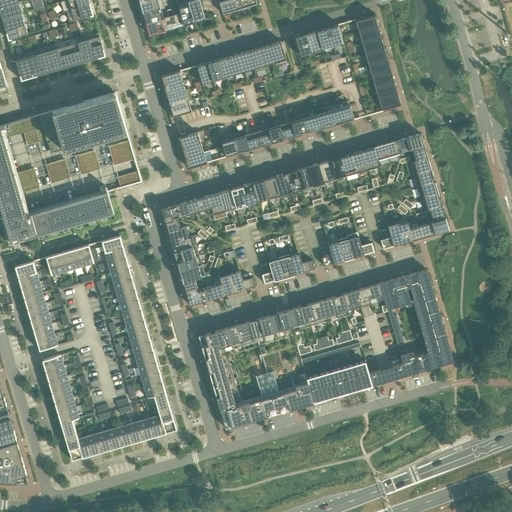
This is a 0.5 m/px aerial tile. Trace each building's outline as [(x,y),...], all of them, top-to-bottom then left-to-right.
[(23,0),(18,2),(18,3),(0,7),(0,11),(2,18),(26,12),(23,0)] [(68,0),(71,9),(71,10),(90,4),(89,0),(68,0)] [(144,0),(139,1),(143,13),(161,8),(164,7),(162,0),(144,0)] [(190,0),(188,1),(194,22),(205,19),(199,0),(190,0)] [(255,0),(229,0),(219,3),(223,14),(257,4),(255,0)] [(177,4),(180,13),(183,23),(183,25),(194,22),(188,1),(181,3),(177,4)] [(71,10),(71,9),(66,10),(69,22),(93,15),(90,4),(71,10)] [(143,13),(146,23),(164,18),(164,17),(161,8),(143,13)] [(2,18),(5,29),(29,22),(26,12),(2,18)] [(164,18),(146,23),(149,35),(165,31),(165,30),(183,25),(183,23),(180,13),(178,13),(173,15),(169,16),(164,17),(164,18)] [(353,20),(356,33),(378,27),(375,15),(367,17),(366,16),(353,20)] [(29,22),(5,29),(8,40),(28,34),(25,27),(30,26),(29,22)] [(338,24),(327,27),(332,45),(343,42),(343,43),(339,29),(338,24)] [(327,27),(317,30),(322,48),(332,45),(327,27)] [(356,33),(360,44),(381,38),(378,27),(356,33)] [(317,30),(306,33),(312,52),(322,48),(317,30)] [(99,33),(88,36),(94,59),(105,56),(99,33)] [(312,52),(306,33),(295,36),(296,38),(294,38),(293,38),(296,50),(297,50),(297,49),(299,49),(301,55),(312,52)] [(94,59),(88,36),(78,39),(77,39),(84,62),(94,59)] [(77,39),(78,39),(78,38),(66,41),(73,65),(75,64),(84,62),(77,39)] [(363,44),(366,54),(384,49),(381,38),(360,44),(360,45),(363,44)] [(66,41),(56,44),(63,68),(73,65),(66,41)] [(281,41),(270,44),(276,66),(287,62),(284,53),(286,52),(286,53),(287,53),(283,41),(283,42),(281,42),(281,41)] [(56,44),(46,47),(53,71),(63,68),(56,44)] [(270,44),(259,47),(266,69),(266,68),(265,65),(274,62),(275,66),(276,66),(270,44)] [(53,71),(46,47),(35,50),(35,51),(36,51),(42,74),(53,71)] [(249,50),(255,72),(266,69),(259,47),(249,50)] [(366,54),(369,65),(388,59),(384,49),(366,54)] [(245,51),(239,53),(244,71),(253,68),(255,72),(249,50),(245,51)] [(25,54),(32,77),(42,74),(36,51),(35,51),(25,54)] [(228,56),(233,74),(244,71),(239,53),(232,55),(228,56)] [(21,80),(32,77),(25,54),(15,57),(21,80)] [(228,56),(218,59),(223,77),(233,74),(228,56)] [(218,59),(207,62),(213,80),(223,77),(218,59)] [(369,65),(373,76),(391,70),(388,59),(369,65)] [(213,80),(207,62),(196,65),(198,70),(202,84),(213,80)] [(161,76),(164,86),(182,81),(179,70),(161,76)] [(373,76),(376,87),(394,81),(391,70),(373,76)] [(164,86),(167,96),(189,89),(185,90),(182,81),(164,86)] [(376,87),(379,98),(397,92),(394,81),(376,87)] [(167,96),(170,106),(192,99),(189,89),(167,96)] [(397,92),(379,98),(383,111),(393,108),(393,106),(401,104),(397,92)] [(121,112),(120,110),(110,113),(108,106),(119,103),(119,102),(115,103),(112,93),(7,124),(9,130),(5,131),(7,137),(35,128),(39,142),(46,140),(50,154),(75,146),(74,143),(83,140),(84,144),(106,137),(105,134),(114,131),(115,133),(116,133),(116,131),(126,128),(123,117),(115,120),(114,115),(121,112)] [(192,99),(170,106),(173,116),(174,116),(176,121),(182,119),(181,114),(191,111),(188,101),(192,100),(192,99)] [(343,102),(336,104),(342,122),(354,119),(350,105),(344,106),(343,102)] [(110,113),(120,110),(119,104),(119,103),(108,106),(110,113)] [(331,110),(326,112),(330,126),(342,122),(336,104),(330,106),(331,110)] [(321,113),(315,115),(319,129),(330,126),(326,112),(321,113)] [(308,117),(303,118),(307,132),(319,129),(315,115),(308,117)] [(298,120),(291,122),(295,136),(302,134),(302,133),(306,132),(307,132),(303,118),(298,120)] [(285,124),(280,125),(284,139),(284,138),(289,137),(289,138),(295,136),(291,122),(285,124)] [(275,127),(268,128),(272,142),(284,139),(280,125),(275,127)] [(262,130),(257,132),(261,146),(272,142),(268,128),(262,130)] [(179,137),(182,148),(204,141),(201,131),(187,135),(186,133),(180,135),(181,137),(179,137)] [(18,236),(20,241),(112,214),(114,213),(107,191),(107,190),(27,214),(23,202),(18,203),(0,139),(0,132),(0,209),(2,209),(3,214),(0,215),(6,236),(9,235),(9,239),(16,237),(18,236)] [(252,133),(245,135),(249,149),(261,146),(257,132),(252,133)] [(421,133),(406,138),(409,150),(412,149),(424,145),(421,133)] [(239,137),(234,139),(238,151),(242,150),(243,151),(249,149),(245,135),(239,137)] [(406,138),(395,141),(398,153),(399,153),(409,150),(406,138)] [(234,139),(229,140),(222,142),(225,152),(226,156),(238,153),(238,151),(234,139)] [(182,148),(185,157),(203,152),(201,143),(204,142),(204,141),(182,148)] [(384,144),(374,147),(380,167),(378,159),(398,153),(395,141),(384,144)] [(424,146),(424,145),(412,149),(415,159),(410,161),(409,161),(410,161),(410,162),(427,157),(424,146)] [(374,147),(363,150),(369,170),(380,167),(374,147)] [(363,150),(352,153),(358,174),(369,170),(363,150)] [(203,152),(185,157),(188,168),(206,162),(203,152)] [(352,153),(340,157),(346,175),(357,172),(357,174),(358,174),(352,153)] [(340,157),(330,160),(335,178),(336,180),(337,180),(336,178),(346,175),(340,157)] [(431,169),(427,157),(410,162),(413,174),(431,169)] [(330,160),(319,163),(324,181),(325,185),(326,185),(325,183),(330,182),(336,180),(335,178),(330,160)] [(483,160),(482,160),(485,172),(489,185),(493,202),(496,218),(498,231),(501,247),(504,262),(507,281),(511,315),(511,330),(511,325),(511,315),(507,281),(504,262),(502,247),(499,230),(496,218),(493,202),(489,185),(486,172),(483,160)] [(319,163),(307,166),(312,185),(313,189),(325,185),(324,181),(319,163)] [(307,166),(296,170),(303,192),(313,189),(312,185),(307,166)] [(431,170),(431,169),(413,174),(417,186),(435,181),(431,170)] [(296,170),(285,173),(291,195),(303,192),(296,170)] [(285,173),(275,176),(280,194),(281,198),(291,195),(285,173)] [(275,176),(264,179),(269,197),(270,199),(280,196),(280,198),(281,198),(280,194),(275,176)] [(264,179),(252,182),(257,201),(258,205),(260,204),(259,202),(270,199),(269,197),(264,179)] [(438,194),(435,181),(417,186),(420,199),(438,194)] [(242,185),(247,204),(248,208),(258,205),(257,201),(252,182),(242,185)] [(242,185),(231,189),(236,207),(237,209),(247,206),(247,208),(248,208),(247,204),(242,185)] [(231,189),(220,192),(226,212),(236,209),(237,209),(236,207),(231,189)] [(220,192),(208,195),(214,214),(225,210),(225,212),(226,212),(220,192)] [(442,206),(438,194),(420,199),(424,211),(442,206)] [(198,198),(187,201),(191,213),(211,207),(213,214),(214,214),(208,195),(198,198)] [(187,201),(176,205),(179,217),(191,213),(187,201)] [(162,212),(165,221),(177,217),(179,217),(176,205),(162,209),(162,212)] [(445,217),(442,206),(424,211),(424,212),(425,211),(430,210),(433,221),(445,217)] [(165,222),(168,232),(187,227),(186,226),(180,228),(177,217),(165,221),(165,222)] [(449,229),(445,217),(433,221),(431,221),(434,233),(449,229)] [(403,242),(413,240),(408,221),(399,224),(398,222),(397,222),(403,242)] [(413,240),(423,237),(419,225),(410,227),(408,221),(413,240)] [(423,237),(434,233),(431,221),(419,225),(423,237)] [(383,248),(403,242),(397,222),(387,225),(391,236),(380,239),(383,248)] [(168,232),(171,242),(193,236),(193,235),(189,236),(187,227),(168,232)] [(357,232),(347,235),(354,257),(374,251),(371,242),(361,245),(357,232)] [(102,241),(105,251),(123,246),(120,235),(102,241)] [(347,237),(338,239),(344,260),(354,257),(347,235),(346,235),(347,237)] [(171,242),(174,252),(196,245),(193,236),(171,242)] [(344,260),(338,239),(328,242),(331,254),(321,257),(324,266),(335,262),(344,260)] [(89,244),(78,248),(83,266),(94,262),(89,244)] [(174,252),(177,262),(199,255),(196,245),(174,252)] [(105,251),(108,262),(126,257),(123,246),(105,251)] [(78,247),(67,251),(73,269),(83,266),(78,248),(78,247)] [(67,251),(57,254),(62,272),(73,269),(67,251)] [(289,254),(288,254),(294,274),(315,268),(312,259),(302,262),(298,251),(289,254)] [(62,272),(57,254),(46,257),(51,275),(62,272)] [(288,254),(279,257),(285,277),(294,274),(288,254)] [(177,262),(180,271),(202,265),(199,255),(177,262)] [(108,262),(111,272),(129,267),(126,257),(108,262)] [(285,277),(279,257),(269,260),(272,271),(262,274),(264,283),(275,280),(285,277)] [(15,266),(18,277),(36,271),(33,261),(15,266)] [(180,271),(183,281),(205,275),(202,265),(180,271)] [(111,272),(114,283),(132,277),(129,267),(111,272)] [(229,269),(228,269),(235,292),(255,286),(253,277),(242,280),(239,268),(230,271),(229,269)] [(228,269),(219,272),(225,294),(235,292),(228,269)] [(427,269),(405,275),(406,281),(408,288),(413,286),(432,354),(425,356),(424,353),(414,356),(412,348),(400,352),(403,363),(406,375),(454,361),(427,269)] [(18,277),(21,287),(39,282),(36,271),(18,277)] [(221,283),(212,285),(215,297),(225,294),(219,272),(218,272),(221,283)] [(183,282),(186,293),(198,289),(195,279),(200,277),(201,277),(205,276),(205,275),(183,281),(183,282)] [(412,299),(408,288),(406,281),(405,275),(393,279),(400,302),(412,299)] [(114,283),(117,293),(135,288),(132,277),(114,283)] [(392,305),(400,302),(393,279),(381,282),(388,306),(390,305),(392,305)] [(21,287),(24,297),(42,292),(39,282),(21,287)] [(370,298),(383,294),(380,283),(361,288),(364,300),(366,306),(372,304),(370,298)] [(210,286),(200,289),(204,301),(215,297),(212,285),(210,286)] [(117,293),(120,303),(138,298),(135,288),(117,293)] [(344,293),(347,305),(359,301),(360,307),(366,306),(364,300),(361,288),(344,293)] [(198,289),(186,293),(189,305),(204,301),(200,289),(198,289)] [(24,297),(27,308),(45,303),(42,292),(24,297)] [(348,309),(347,305),(344,293),(332,297),(337,313),(348,309),(348,312),(349,312),(348,309)] [(326,316),(337,313),(332,297),(321,300),(326,316)] [(120,303),(123,314),(141,308),(138,298),(120,303)] [(310,303),(315,319),(326,316),(321,300),(310,303)] [(27,308),(30,318),(48,313),(45,303),(27,308)] [(304,322),(315,319),(310,303),(306,304),(305,303),(300,305),(301,306),(299,306),(304,322)] [(288,309),(293,325),(304,322),(299,306),(288,309)] [(123,314),(126,324),(144,319),(141,308),(123,314)] [(288,309),(278,312),(283,328),(291,326),(293,325),(288,309)] [(269,315),(273,331),(283,328),(278,312),(269,315)] [(30,318),(33,329),(51,323),(48,313),(30,318)] [(263,334),(273,331),(269,315),(259,318),(263,334)] [(248,321),(253,337),(257,336),(263,334),(259,318),(255,319),(255,318),(247,320),(247,321),(248,321)] [(126,324),(129,335),(147,329),(144,319),(126,324)] [(242,340),(253,337),(248,321),(247,321),(239,324),(237,324),(242,340)] [(33,329),(36,339),(54,334),(52,326),(51,323),(33,329)] [(237,324),(226,328),(231,344),(242,340),(237,324)] [(239,405),(220,410),(221,413),(222,416),(223,419),(225,426),(225,428),(227,427),(229,427),(233,426),(235,425),(238,424),(243,423),(248,421),(250,421),(256,419),(262,417),(268,415),(284,411),(286,410),(288,409),(289,409),(290,409),(291,409),(298,407),(298,408),(301,407),(301,406),(305,404),(308,404),(308,405),(311,404),(311,403),(313,402),(314,402),(310,391),(308,382),(306,377),(305,371),(301,359),(300,357),(300,355),(298,349),(297,345),(294,335),(292,328),(291,326),(283,328),(273,331),(263,334),(257,336),(257,338),(267,372),(265,372),(256,375),(256,376),(256,378),(262,398),(249,402),(243,404),(241,404),(239,405)] [(231,344),(226,328),(216,331),(219,341),(221,346),(231,344)] [(129,335),(132,345),(150,340),(147,329),(129,335)] [(198,336),(202,346),(219,341),(216,331),(198,336)] [(54,334),(36,339),(39,350),(58,345),(54,334)] [(132,345),(135,355),(153,350),(150,340),(132,345)] [(205,359),(221,355),(219,347),(220,347),(221,346),(219,341),(202,346),(205,359)] [(135,355),(138,366),(156,361),(153,350),(135,355)] [(42,359),(45,370),(64,365),(60,354),(42,359)] [(209,371),(224,367),(221,355),(205,359),(206,361),(205,361),(208,370),(209,370),(209,371)] [(360,388),(372,385),(368,372),(365,360),(357,363),(355,357),(351,358),(353,364),(360,388)] [(359,388),(360,388),(353,364),(345,366),(344,360),(340,361),(341,367),(349,391),(359,388)] [(138,366),(141,376),(159,371),(156,361),(138,366)] [(328,364),(330,370),(337,395),(349,392),(349,391),(341,367),(334,369),(332,363),(328,364)] [(396,378),(406,375),(403,363),(392,366),(396,378)] [(45,370),(49,381),(67,376),(64,365),(45,370)] [(209,372),(213,384),(228,380),(224,367),(209,371),(209,372)] [(330,370),(322,373),(321,368),(321,367),(317,368),(318,374),(325,398),(326,398),(337,395),(330,370)] [(370,372),(374,384),(385,381),(381,369),(370,372)] [(318,374),(310,376),(309,370),(305,371),(306,377),(308,382),(310,391),(314,402),(326,398),(325,398),(318,374)] [(159,371),(141,376),(144,387),(162,381),(159,371)] [(49,381),(52,391),(70,386),(67,376),(49,381)] [(228,380),(213,384),(216,397),(232,393),(228,380)] [(148,398),(154,396),(166,392),(162,381),(144,387),(148,398)] [(52,391),(55,402),(73,396),(70,386),(52,391)] [(154,396),(159,414),(171,410),(166,392),(154,396)] [(232,393),(216,397),(217,398),(216,398),(219,408),(235,404),(232,393)] [(55,402),(58,412),(76,407),(73,396),(55,402)] [(0,420),(8,418),(10,418),(8,410),(7,406),(0,408),(0,420)] [(58,412),(61,423),(73,419),(79,418),(76,407),(58,412)] [(159,414),(160,415),(166,433),(177,430),(171,410),(159,414)] [(160,415),(150,418),(155,436),(166,433),(160,415)] [(0,433),(13,429),(10,418),(8,418),(0,420),(0,433)] [(150,418),(139,421),(145,439),(155,436),(150,418)] [(487,422),(489,426),(500,422),(498,418),(495,419),(487,422)] [(61,423),(66,441),(78,438),(73,419),(61,423)] [(139,421),(129,424),(134,442),(145,439),(139,421)] [(129,424),(119,427),(124,445),(134,442),(129,424)] [(119,427),(108,430),(114,448),(124,445),(119,427)] [(0,433),(0,445),(17,441),(16,440),(13,429),(0,433)] [(108,430),(98,433),(103,451),(114,448),(108,430)] [(98,433),(88,436),(93,454),(103,451),(98,433)] [(88,436),(78,439),(77,439),(83,457),(93,454),(88,436)] [(78,438),(66,441),(72,460),(83,457),(77,439),(78,439),(78,438)] [(0,480),(29,483),(17,441),(0,445),(0,480)]
